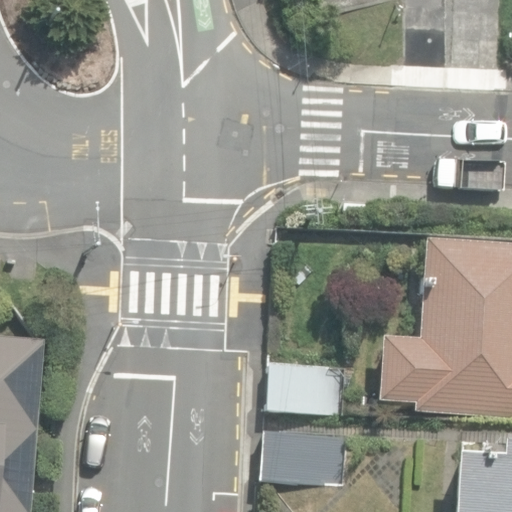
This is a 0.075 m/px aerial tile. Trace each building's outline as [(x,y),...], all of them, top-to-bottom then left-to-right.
[(411,413),(511,419),(511,247),(420,242),(414,341),(377,338),(373,404),(411,406),(411,413)] [(0,511),(28,511),(43,341),(0,337),(0,511)] [(266,412),(334,416),(336,372),(268,369),(266,412)] [(260,482),(342,487),(345,439),(263,433),(260,482)] [(449,511),(511,511),(511,442),(499,442),(498,457),(452,455),(449,511)]
